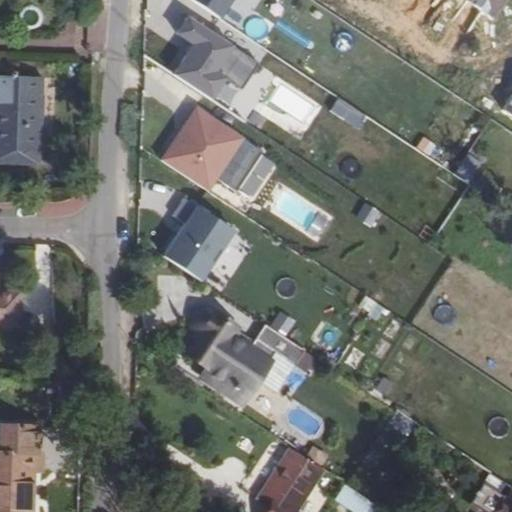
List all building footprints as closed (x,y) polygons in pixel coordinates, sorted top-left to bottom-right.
[(193,0),(228,22),(241,26),(257,0),(193,0)] [(470,0),(499,14),(506,0),(470,0)] [(220,73),(241,86),(257,62),(183,14),(171,32),(190,45),(171,73),(205,96),(220,73)] [(0,147),(43,150),(45,75),(0,73),(0,147)] [(511,96),(503,113),(511,118),(511,96)] [(160,158),(247,212),(280,160),(193,105),(160,158)] [(466,154),(458,170),(473,177),(481,161),(466,154)] [(181,224),(196,206),(187,199),(172,216),(181,224)] [(369,227),(379,212),(363,202),(353,217),(369,227)] [(162,258),(221,293),(253,241),(193,206),(162,258)] [(0,325),(17,326),(19,289),(0,288),(0,325)] [(308,350),(270,324),(256,343),(241,334),(246,326),(215,305),(198,313),(196,339),(189,347),(215,364),(208,375),(246,402),(266,374),(283,385),(308,350)] [(46,361),(44,379),(61,379),(62,361),(46,361)] [(0,425),(0,438),(37,440),(37,427),(0,425)] [(37,440),(0,438),(0,511),(28,511),(31,469),(41,469),(42,454),(37,454),(37,440)] [(303,511),(328,473),(290,448),(260,494),(272,502),(264,511),(303,511)] [(379,511),(381,509),(346,486),(336,501),(352,511),(379,511)] [(511,511),(511,496),(506,493),(493,511),(511,511)] [(264,511),(272,502),(260,494),(253,505),(262,511),(264,511)]
